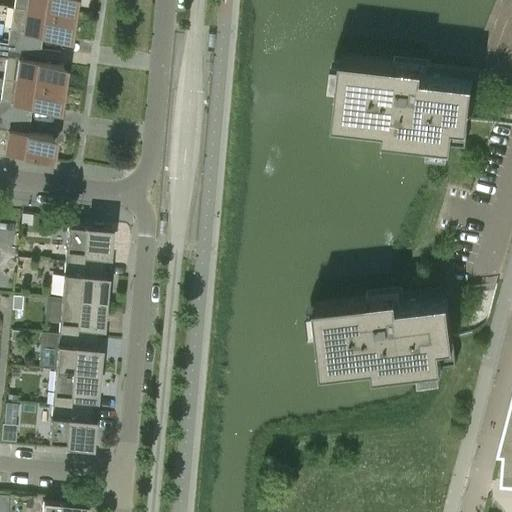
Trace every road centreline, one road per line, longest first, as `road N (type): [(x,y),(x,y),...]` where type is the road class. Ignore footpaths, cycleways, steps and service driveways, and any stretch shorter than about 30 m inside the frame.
road 1 (residential): [(123,478),(146,228),(128,195)]
road 2 (residential): [(128,195),(152,164),(165,0)]
road 3 (residential): [(128,195),(0,179)]
road 4 (residential): [(123,478),(0,465)]
